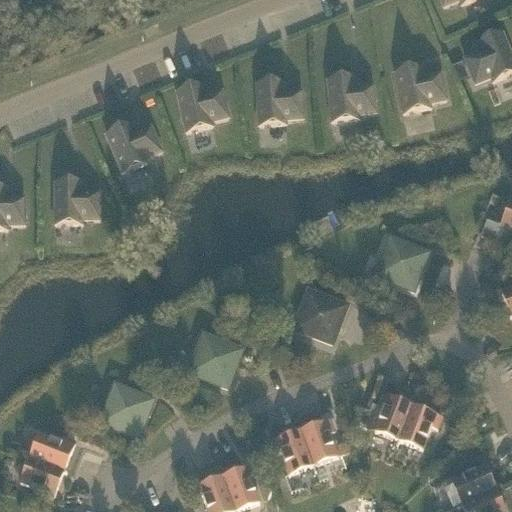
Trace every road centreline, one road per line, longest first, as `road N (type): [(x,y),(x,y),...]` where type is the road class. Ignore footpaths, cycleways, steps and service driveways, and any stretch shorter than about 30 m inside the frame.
road 1 (residential): [(511,415),(477,348),(438,333),(229,416),(120,486)]
road 2 (residential): [(0,113),(277,0)]
